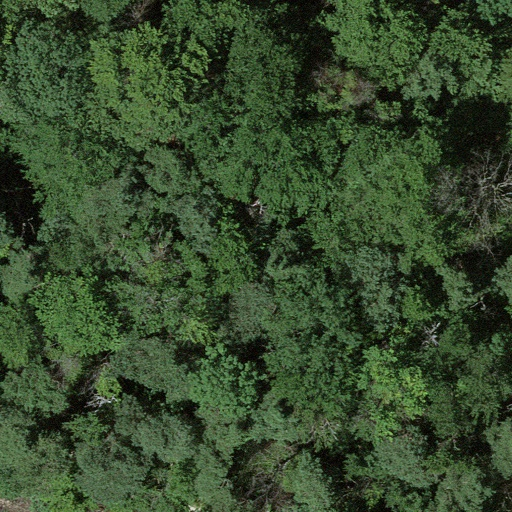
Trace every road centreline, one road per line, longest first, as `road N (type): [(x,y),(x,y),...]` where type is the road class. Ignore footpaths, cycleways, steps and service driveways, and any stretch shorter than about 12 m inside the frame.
road 1 (track): [(0,67),(129,117),(429,210),(511,215)]
road 2 (track): [(0,432),(260,511)]
